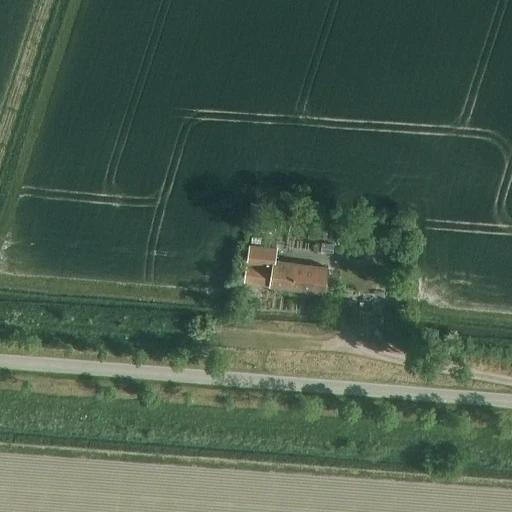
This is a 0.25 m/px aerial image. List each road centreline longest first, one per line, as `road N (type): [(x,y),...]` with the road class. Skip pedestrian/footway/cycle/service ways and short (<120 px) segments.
road 1 (unclassified): [(511,401),(0,361)]
road 2 (track): [(0,320),(340,346)]
